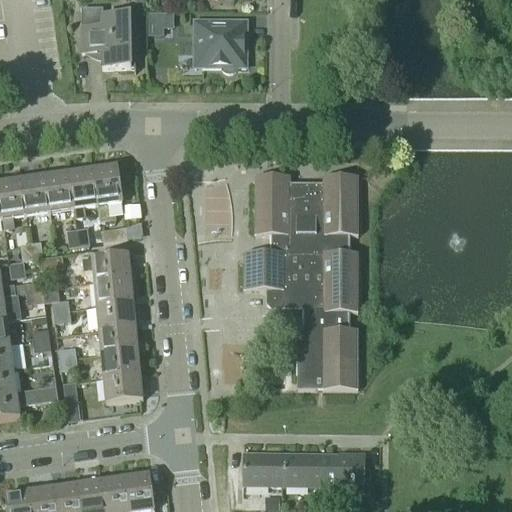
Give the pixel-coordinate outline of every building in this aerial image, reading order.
[(138,76),(138,80),(140,80),(139,57),(135,58),(135,23),(108,23),(108,14),(86,15),(86,60),(101,60),(101,58),(107,58),(107,76),(138,76)] [(148,18),(148,41),(163,41),(163,18),(148,18)] [(246,41),(246,27),(195,27),(195,57),(202,57),(202,72),(221,72),(223,76),(226,78),(229,78),(233,78),(236,76),(238,73),(246,73),(246,51),(242,51),(242,44),(244,44),(245,43),(246,42),(246,41)] [(107,178),(94,180),(99,212),(101,229),(116,227),(114,216),(110,215),(109,211),(122,209),(117,172),(106,173),(107,178)] [(94,180),(94,175),(83,176),(83,173),(69,175),(75,215),(76,224),(86,223),(85,214),(99,212),(94,180)] [(59,185),(47,186),(51,219),(75,215),(69,175),(69,178),(59,180),(59,185)] [(289,182),(261,182),(256,182),(256,241),(272,241),(272,259),(246,258),(246,296),(267,296),(267,310),(273,316),(305,316),(305,333),(298,339),(298,366),(298,396),(359,396),(359,395),(358,395),(358,367),(359,367),(359,366),(358,366),(358,338),(359,338),(359,336),(350,336),(351,319),(358,319),(358,258),(348,258),(348,241),(357,241),(357,181),(323,182),(323,189),(289,189),(289,182)] [(46,182),(35,183),(35,188),(23,190),(27,222),(51,219),(47,186),(46,182)] [(22,185),(11,186),(11,191),(0,192),(0,200),(3,225),(5,235),(15,234),(13,224),(27,222),(23,190),(22,185)] [(101,236),(103,248),(126,244),(124,233),(101,236)] [(86,234),(78,235),(80,251),(88,250),(86,234)] [(65,237),(67,253),(80,251),(78,235),(65,237)] [(33,265),(38,264),(43,263),(41,247),(31,248),(33,265)] [(22,266),(33,265),(31,248),(20,250),(22,266)] [(93,260),(96,288),(136,284),(136,282),(133,282),(132,271),(127,272),(126,259),(130,258),(130,257),(93,260)] [(62,260),(57,261),(43,263),(38,264),(40,275),(63,272),(62,260)] [(96,288),(98,311),(130,308),(130,307),(135,307),(134,296),(137,296),(136,284),(96,288)] [(26,297),(42,295),(41,287),(25,290),(26,297)] [(42,295),(26,297),(28,311),(44,308),(42,295)] [(0,324),(9,324),(5,300),(0,300),(0,324)] [(52,308),(53,319),(70,316),(68,306),(52,308)] [(130,308),(98,311),(100,335),(132,332),(132,331),(137,331),(136,321),(139,320),(138,306),(135,306),(135,307),(130,307),(130,308)] [(53,319),(55,329),(71,327),(70,316),(53,319)] [(0,349),(12,347),(9,324),(0,324),(0,349)] [(139,355),(138,344),(133,344),(132,332),(100,335),(103,359),(134,356),(134,355),(139,355)] [(33,344),(49,342),(48,335),(32,337),(33,344)] [(57,343),(60,366),(76,363),(75,354),(78,354),(77,341),(57,343)] [(49,342),(33,344),(35,358),(51,356),(49,342)] [(0,349),(0,373),(15,371),(12,347),(0,349)] [(142,379),(141,368),(136,368),(134,356),(103,359),(105,382),(142,379)] [(60,366),(62,377),(78,375),(76,363),(60,366)] [(0,397),(19,395),(15,371),(0,373),(0,397)] [(107,407),(144,403),(143,393),(147,393),(146,378),(142,379),(105,382),(107,407)] [(55,383),(38,385),(40,395),(56,393),(55,383)] [(64,391),(67,414),(69,428),(81,426),(79,413),(75,389),(64,391)] [(0,422),(22,420),(21,412),(58,407),(56,393),(40,395),(19,398),(19,395),(0,397),(0,422)] [(284,460),(244,459),(243,492),(283,492),(284,460)] [(283,493),(323,494),(324,461),(284,460),(283,493)] [(323,493),(342,493),(342,499),(369,499),(370,475),(364,475),(364,461),(324,460),(323,493)] [(153,511),(149,479),(138,481),(139,486),(126,487),(126,483),(125,483),(128,511),(153,511)] [(103,491),(102,486),(101,486),(104,511),(128,511),(125,483),(114,484),(115,489),(103,491)] [(79,494),(79,490),(77,490),(80,511),(104,511),(101,486),(91,488),(92,493),(79,494)] [(55,493),(54,493),(56,511),(80,511),(77,490),(67,491),(68,496),(56,498),(55,493)] [(32,496),(31,497),(33,511),(56,511),(54,493),(44,495),(45,499),(32,501),(32,496)] [(7,500),(8,511),(33,511),(31,497),(21,498),(21,503),(9,505),(8,500),(7,500)] [(266,511),(278,511),(279,503),(266,503),(266,511)]
